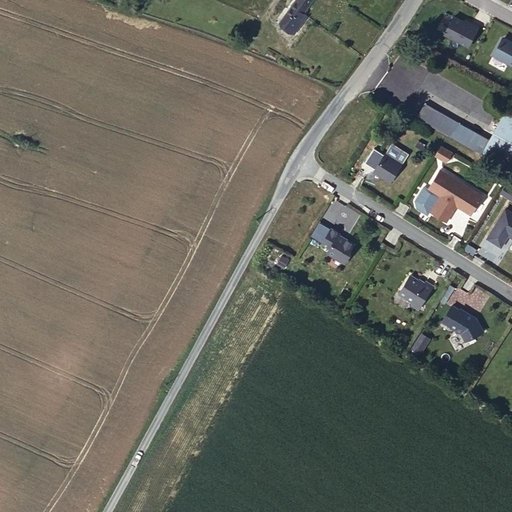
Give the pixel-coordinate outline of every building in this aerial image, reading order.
[(293,0),(282,15),(298,26),(313,8),(309,5),(312,0),(293,0)] [(445,32),(469,45),(479,26),(471,22),(470,23),(454,15),(445,32)] [(511,40),(504,36),(494,54),(511,63),(511,40)] [(451,136),(459,121),(425,103),(417,117),(451,136)] [(459,121),(451,136),(477,150),(511,170),(511,112),(507,109),(491,138),(459,121)] [(374,171),(391,182),(409,154),(392,143),(374,171)] [(434,154),(446,161),(452,152),(440,145),(434,154)] [(455,204),(470,213),(482,194),(440,167),(428,186),(440,194),(430,209),(446,219),(455,204)] [(511,193),(503,187),(499,193),(511,202),(511,193)] [(511,212),(506,208),(487,237),(501,246),(508,234),(511,236),(511,212)] [(332,229),(322,244),(330,248),(327,253),(345,263),(351,253),(350,250),(354,244),(339,235),(340,234),(332,229)] [(412,303),(420,308),(434,286),(427,281),(425,283),(412,274),(400,292),(414,301),(412,303)] [(476,317),(461,308),(460,309),(452,304),(442,320),(461,332),(466,340),(484,330),(476,317)] [(413,346),(421,351),(430,336),(423,332),(413,346)]
